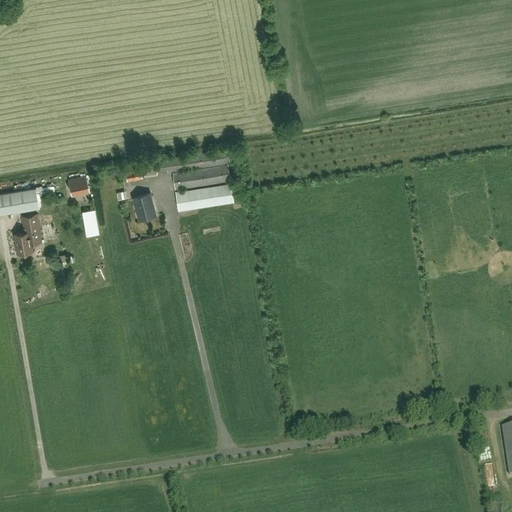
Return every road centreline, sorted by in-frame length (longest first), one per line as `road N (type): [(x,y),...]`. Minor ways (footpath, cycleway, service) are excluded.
road 1 (unclassified): [(11,279),(46,482),(225,454)]
road 2 (unclassified): [(225,454),(511,411)]
road 3 (unclassified): [(168,207),(225,454)]
